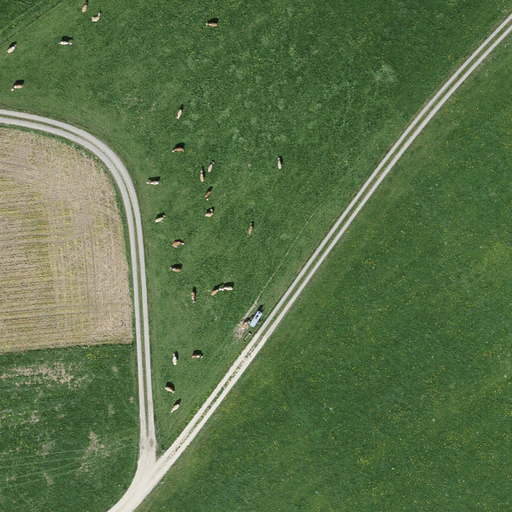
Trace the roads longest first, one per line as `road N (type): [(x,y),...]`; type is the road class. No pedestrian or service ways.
road 1 (track): [(118,511),(195,424),(434,101),(511,21)]
road 2 (track): [(149,479),(135,228),(121,174),(90,140),(0,116)]
